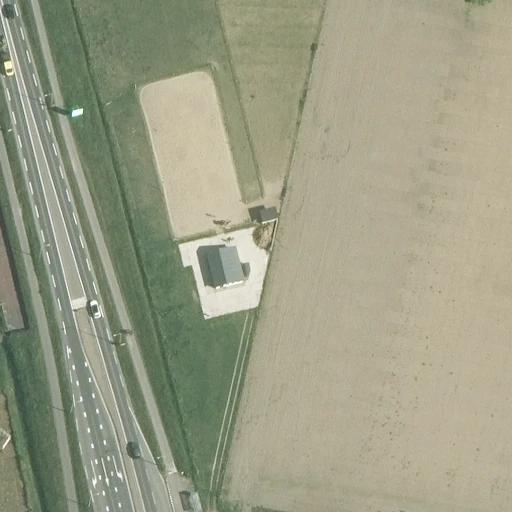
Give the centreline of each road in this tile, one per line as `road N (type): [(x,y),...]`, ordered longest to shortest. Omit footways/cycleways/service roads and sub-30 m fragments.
road 1 (primary): [(150,511),(7,32)]
road 2 (primary): [(7,32),(113,511)]
